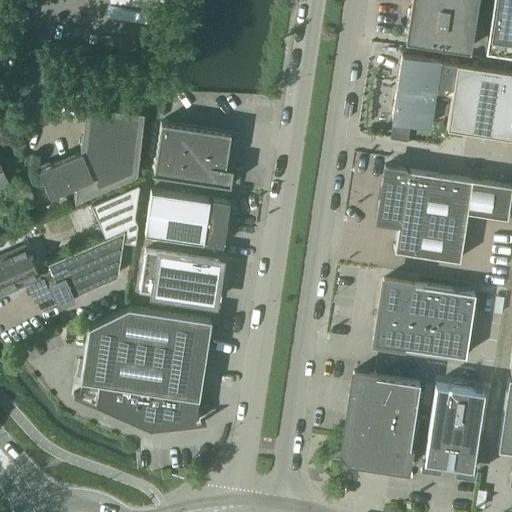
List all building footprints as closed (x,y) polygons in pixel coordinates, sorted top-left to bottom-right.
[(412,0),(411,8),(408,7),(403,38),(468,48),(475,0),(412,0)] [(511,0),(491,0),(484,50),(511,54),(511,0)] [(451,88),(455,62),(401,54),(397,79),(405,81),(403,90),(395,89),(391,118),(392,119),(410,121),(409,127),(424,129),(424,124),(428,124),(434,85),(451,88)] [(471,131),(481,66),(455,62),(451,88),(445,127),(471,131)] [(495,135),(505,70),(481,66),(471,131),(495,135)] [(511,137),(511,70),(505,70),(495,135),(511,137)] [(136,173),(143,111),(84,104),(79,151),(38,169),(49,194),(75,183),(73,201),(136,173)] [(392,119),(389,136),(396,137),(407,139),(409,126),(409,127),(410,121),(392,119)] [(226,151),(230,131),(160,121),(153,171),(151,171),(151,172),(229,184),(234,152),(226,151)] [(511,183),(471,177),(384,164),(380,186),(381,186),(379,198),(375,220),(397,223),(393,249),(458,258),(466,210),(506,216),(507,207),(511,183)] [(92,204),(105,235),(123,227),(122,239),(133,240),(136,223),(133,216),(137,186),(136,184),(92,204)] [(36,202),(28,185),(13,191),(21,209),(36,202)] [(221,243),(227,200),(150,188),(143,232),(221,243)] [(116,274),(122,239),(123,227),(105,235),(47,261),(55,279),(49,281),(58,303),(73,297),(72,293),(116,274)] [(25,282),(38,276),(25,245),(0,255),(0,292),(16,286),(16,284),(24,280),(25,282)] [(212,301),(219,260),(144,249),(138,290),(212,301)] [(464,354),(474,291),(383,277),(373,341),(464,354)] [(160,296),(159,307),(193,311),(194,300),(160,296)] [(209,325),(210,318),(127,305),(87,324),(79,378),(98,381),(95,403),(139,423),(141,419),(150,422),(159,421),(160,426),(194,423),(194,422),(198,397),(209,325)] [(507,374),(496,447),(511,449),(511,351),(509,375),(507,374)] [(348,458),(359,459),(359,460),(405,467),(408,447),(412,447),(412,446),(409,445),(418,380),(374,373),(375,370),(374,369),(373,373),(353,370),(343,438),(341,448),(348,458)] [(471,469),(483,390),(434,382),(422,461),(471,469)]
